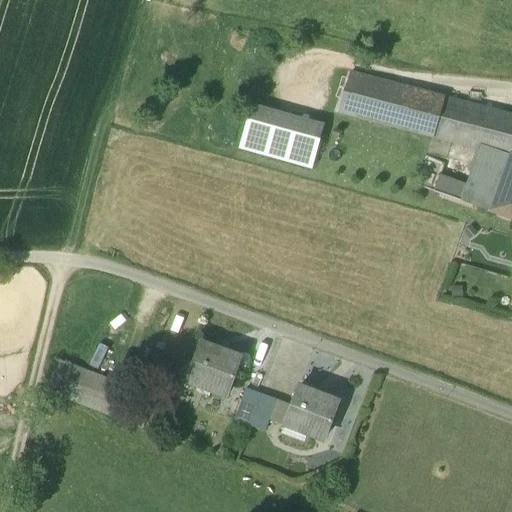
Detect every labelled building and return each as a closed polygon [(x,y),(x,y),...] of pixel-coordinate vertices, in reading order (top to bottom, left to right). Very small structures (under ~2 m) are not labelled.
[(511,140),(511,116),(349,74),(336,111),(478,148),(506,157),(511,140)] [(319,141),(246,121),(238,149),(311,169),(319,141)] [(511,140),(506,157),(493,194),(487,211),(511,220),(511,140)] [(506,157),(478,148),(458,201),(487,211),(493,194),(506,157)] [(240,359),(199,345),(186,382),(226,396),(232,379),(233,380),(240,359)] [(123,389),(57,365),(47,389),(114,415),(123,389)] [(338,404),(298,388),(283,425),(323,440),(329,423),(330,424),(338,404)] [(245,390),(234,420),(249,425),(260,395),(245,390)] [(260,395),(249,425),(264,432),(275,401),(260,395)] [(114,417),(143,429),(146,420),(118,408),(114,417)]
